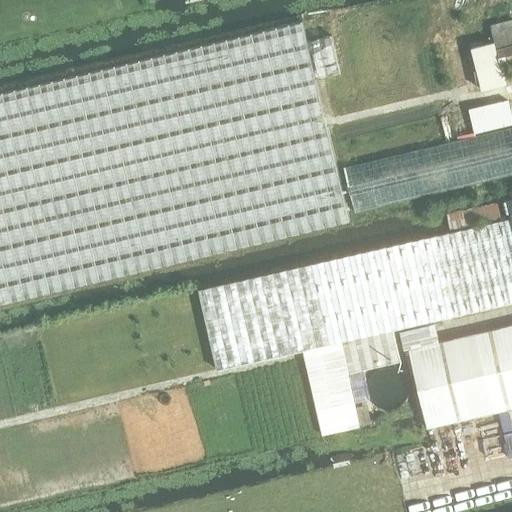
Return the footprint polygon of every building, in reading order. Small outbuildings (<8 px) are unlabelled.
[(496,49),(511,44),(511,19),(490,26),(494,41),(496,49)] [(329,35),(307,41),(302,21),(299,21),(0,94),(0,303),(348,221),(346,213),(334,161),(313,78),(338,72),(341,71),(332,35),(329,35)] [(470,46),(482,90),(505,84),(494,41),(470,46)] [(511,63),(511,44),(496,49),(501,66),(511,63)] [(468,110),(441,117),(446,140),(474,133),(511,124),(506,100),(468,109),(468,110)] [(351,165),(343,167),(355,212),(511,174),(511,126),(474,135),(368,161),(351,165)] [(511,198),(508,200),(502,201),(504,211),(510,210),(511,218),(385,246),(198,288),(216,368),(301,349),(320,433),(358,425),(346,371),(398,360),(391,328),(403,326),(511,300),(511,198)] [(501,218),(497,203),(445,214),(450,230),(501,218)] [(511,326),(438,344),(433,324),(401,332),(423,428),(427,427),(427,429),(511,409),(511,326)] [(386,364),(381,366),(377,368),(373,372),(370,376),(368,381),(367,386),(368,391),(370,396),(373,400),(377,404),(381,406),(386,408),(392,408),(397,406),(401,404),(405,400),(408,396),(410,391),(411,386),(410,381),(408,376),(405,372),(401,368),(397,366),(392,364),(386,364)]
